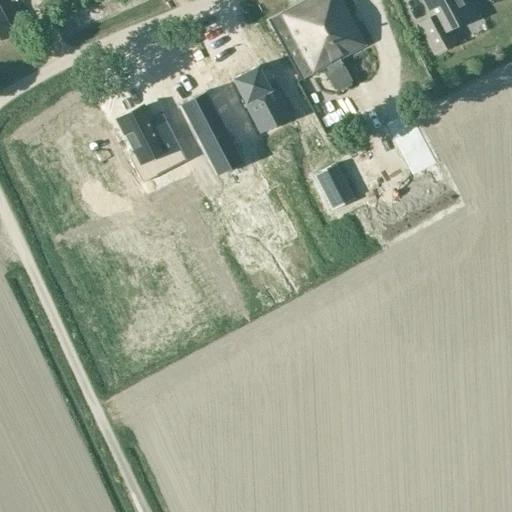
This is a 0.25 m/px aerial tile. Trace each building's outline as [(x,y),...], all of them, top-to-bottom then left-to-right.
[(301,81),(326,67),(339,60),(366,45),(341,0),(305,0),(268,20),(301,81)] [(419,0),(429,17),(418,25),(417,25),(433,54),(454,44),(447,32),(472,17),(463,0),(419,0)] [(0,13),(0,37),(10,32),(0,13)] [(331,90),(347,81),(336,65),(321,74),(331,90)] [(258,69),(233,82),(261,135),(290,119),(275,91),(270,93),(258,69)] [(206,96),(180,110),(212,170),(238,156),(206,96)] [(142,106),(116,120),(133,153),(139,164),(148,159),(156,175),(186,160),(165,121),(153,127),(150,120),(142,106)] [(275,203),(226,229),(237,250),(286,224),(275,203)] [(218,234),(213,216),(201,220),(206,237),(218,234)] [(262,293),(257,283),(248,287),(237,262),(225,267),(240,303),(262,293)]
